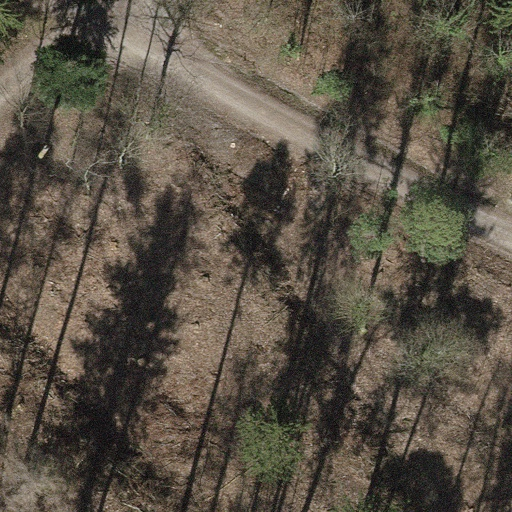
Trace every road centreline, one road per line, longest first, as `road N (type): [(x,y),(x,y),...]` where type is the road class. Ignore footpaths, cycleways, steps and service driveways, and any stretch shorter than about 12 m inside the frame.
road 1 (track): [(511,224),(459,205),(58,0)]
road 2 (track): [(107,0),(0,89)]
